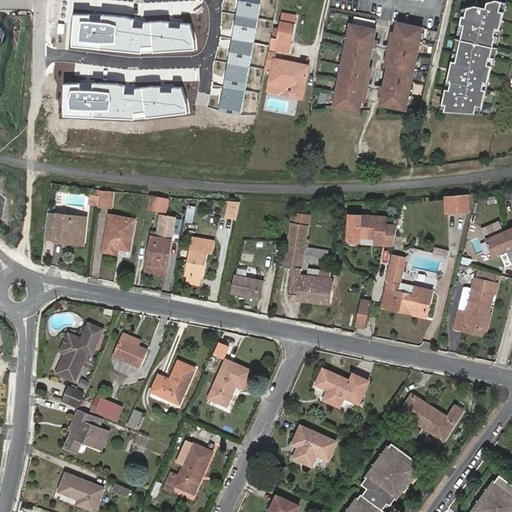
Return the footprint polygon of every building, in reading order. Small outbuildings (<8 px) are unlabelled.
[(262,0),(241,0),(221,111),(241,115),(262,0)] [(490,83),(494,66),(490,65),(492,58),(493,58),(499,36),(497,36),(499,30),(503,30),(507,13),(501,11),(503,2),(499,1),(491,3),(487,2),(487,0),(480,0),(479,7),(470,9),(468,17),(465,16),(463,25),(467,26),(458,62),(454,61),(452,71),(449,82),(453,83),(451,90),(447,89),(444,104),(447,105),(446,111),(477,113),(478,106),(484,107),(488,90),(485,90),(486,82),(490,83)] [(507,13),(510,3),(503,2),(501,11),(507,13)] [(92,12),(75,10),(73,45),(143,52),(195,50),(196,38),(193,24),(184,23),(183,28),(171,26),(172,21),(160,19),(146,21),(145,27),(134,26),(135,16),(104,12),(103,20),(91,18),(92,12)] [(376,22),(356,18),(354,25),(352,25),(351,29),(349,29),(345,48),(347,48),(346,56),(343,56),(341,65),(343,66),(371,72),(372,67),(370,66),(373,48),(376,48),(377,40),(375,39),(377,30),(374,29),(376,22)] [(424,28),(399,23),(397,32),(394,32),(388,65),(406,69),(412,70),(418,71),(420,60),(417,60),(419,51),(422,51),(425,33),(423,33),(424,28)] [(458,62),(467,26),(463,25),(454,61),(458,62)] [(293,30),(280,27),(277,44),(273,43),(271,54),(288,57),(293,30)] [(494,66),(503,30),(499,30),(497,36),(499,36),(493,58),(492,58),(490,65),(494,66)] [(291,70),(293,62),(275,59),(270,82),(291,86),(289,97),(304,100),(311,65),(301,63),(299,70),(291,70)] [(301,63),(293,62),(291,70),(299,70),(301,63)] [(365,102),(371,72),(343,66),(341,65),(340,74),(342,75),(340,83),(338,83),(334,101),(337,102),(336,107),(361,112),(363,102),(365,102)] [(416,78),(418,71),(412,70),(406,69),(388,65),(387,68),(390,68),(386,86),(384,86),(382,95),(384,95),(382,105),(407,110),(408,105),(411,105),(414,87),(412,87),(414,78),(416,78)] [(82,82),(65,82),(65,117),(136,119),(188,114),(187,102),(184,87),(174,87),(174,93),(162,92),(163,86),(150,85),(137,88),(136,95),(125,94),(125,84),(94,82),(94,90),(82,89),(82,82)] [(100,190),(98,206),(106,207),(108,191),(100,190)] [(113,208),(115,192),(108,191),(106,207),(113,208)] [(150,196),(148,209),(164,212),(166,198),(150,196)] [(445,200),(447,215),(471,213),(469,198),(445,200)] [(240,201),(231,200),(229,214),(237,215),(240,201)] [(193,223),(196,207),(188,206),(185,221),(193,223)] [(54,241),(62,242),(63,239),(68,239),(67,243),(82,245),(86,218),(57,214),(48,213),(44,238),(54,240),(54,241)] [(134,221),(111,216),(104,250),(114,252),(115,246),(129,248),(134,221)] [(393,248),(396,232),(384,231),(385,228),(377,227),(378,219),(349,217),(347,242),(349,245),(356,245),(358,243),(359,239),(375,241),(375,247),(393,248)] [(385,228),(385,220),(378,219),(377,227),(385,228)] [(482,228),(486,238),(504,231),(500,221),(482,228)] [(293,274),(300,275),(308,226),(291,223),(284,267),(293,269),(293,274)] [(147,263),(166,267),(172,230),(160,228),(157,238),(151,237),(147,263)] [(511,261),(511,247),(504,230),(504,231),(486,238),(492,255),(505,250),(510,262),(511,261)] [(193,236),(184,275),(187,276),(186,281),(199,284),(200,279),(202,279),(208,251),(213,252),(216,241),(193,236)] [(399,283),(401,284),(406,258),(402,257),(404,248),(395,246),(382,307),(426,317),(431,290),(416,287),(414,294),(397,291),(399,283)] [(462,257),(461,264),(470,265),(471,259),(462,257)] [(166,267),(147,263),(145,271),(164,274),(166,267)] [(293,274),(290,294),(328,299),(329,299),(332,278),(300,275),(293,274)] [(236,276),(232,293),(259,298),(263,282),(236,276)] [(416,287),(401,284),(399,283),(397,291),(414,294),(416,287)] [(465,325),(484,329),(493,292),(473,287),(467,310),(460,309),(456,327),(463,329),(465,325)] [(328,299),(290,294),(288,294),(287,299),(328,304),(328,299)] [(365,328),(371,302),(361,300),(355,326),(365,328)] [(82,339),(68,334),(61,351),(66,354),(57,373),(74,380),(87,352),(92,354),(102,330),(89,324),(82,339)] [(483,334),(484,329),(465,325),(463,329),(483,334)] [(141,367),(148,351),(121,338),(114,355),(141,367)] [(242,388),(250,371),(226,360),(210,397),(227,405),(236,385),(242,388)] [(179,403),(194,369),(178,362),(170,379),(160,375),(153,391),(179,403)] [(354,374),(351,382),(323,370),(316,385),(328,390),(325,399),(340,406),(344,397),(359,403),(369,381),(354,374)] [(77,385),(86,388),(88,380),(80,378),(77,385)] [(64,403),(67,405),(78,409),(85,394),(73,390),(70,389),(64,403)] [(413,394),(401,412),(444,440),(463,411),(456,406),(449,417),(447,417),(413,394)] [(115,420),(121,407),(101,399),(96,412),(115,420)] [(90,424),(93,416),(79,410),(70,428),(72,430),(65,447),(76,452),(81,440),(101,449),(108,433),(90,424)] [(134,429),(141,413),(135,410),(128,426),(134,429)] [(328,460),(336,442),(301,426),(293,444),(299,447),(295,457),(312,466),(318,455),(328,460)] [(386,511),(383,509),(387,503),(390,505),(421,464),(392,443),(362,484),(367,488),(363,494),(361,494),(347,511),(386,511)] [(168,481),(175,484),(193,493),(213,452),(194,444),(179,476),(172,472),(168,481)] [(95,510),(104,488),(66,473),(59,491),(79,499),(77,504),(95,510)] [(511,511),(511,483),(500,475),(473,511),(511,511)] [(172,490),(175,484),(168,481),(165,487),(172,490)] [(131,497),(133,490),(116,483),(113,490),(131,497)] [(296,511),(299,506),(277,496),(270,511),(296,511)]
